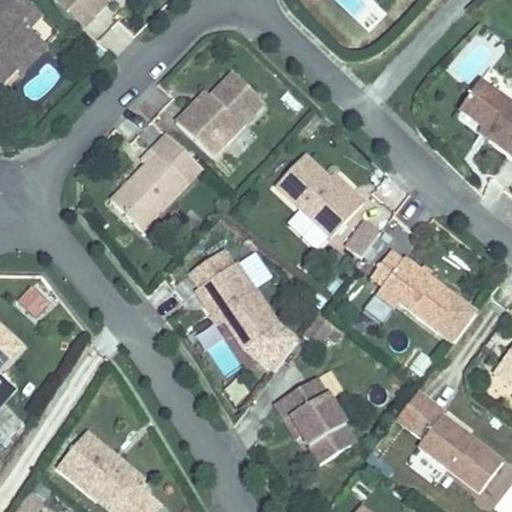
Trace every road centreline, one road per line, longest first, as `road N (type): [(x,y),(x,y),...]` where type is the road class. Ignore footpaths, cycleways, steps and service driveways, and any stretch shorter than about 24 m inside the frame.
road 1 (residential): [(245,505),(151,364),(19,201)]
road 2 (residential): [(217,0),(19,201)]
road 3 (residential): [(360,102),(511,247)]
road 4 (residential): [(251,0),(360,102)]
road 5 (residential): [(360,102),(459,0)]
